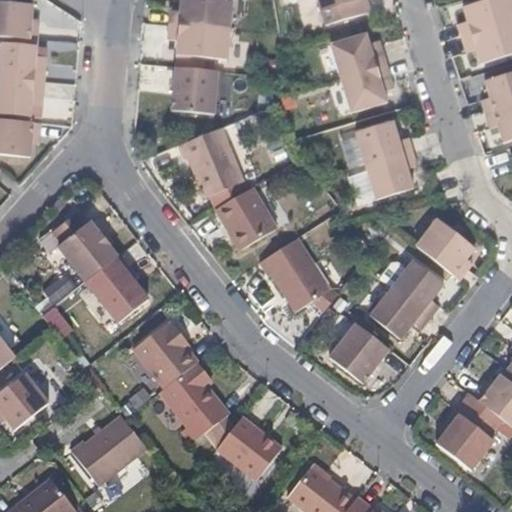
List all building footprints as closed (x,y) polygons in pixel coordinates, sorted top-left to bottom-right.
[(234,30),(237,2),(217,0),(185,0),(184,11),(175,10),(173,26),(234,30)] [(317,0),(321,10),(326,26),(335,23),(372,12),(369,0),(317,0)] [(511,27),(511,0),(499,0),(465,10),(469,24),(459,26),(464,41),(511,27)] [(30,27),(32,7),(0,5),(0,39),(38,43),(38,29),(30,27)] [(231,60),(234,30),(173,26),(172,41),(181,42),(180,56),(231,60)] [(511,57),(511,27),(464,41),(468,56),(478,53),(482,67),(499,61),(511,57)] [(342,79),(388,65),(380,40),(371,43),(368,33),(331,45),(342,79)] [(0,80),(46,84),(47,59),(36,58),(37,48),(0,44),(0,80)] [(386,91),(395,89),(388,65),(342,79),(352,113),(389,101),(386,91)] [(217,114),(221,71),(179,69),(174,110),(217,114)] [(511,109),(511,76),(487,84),(492,101),(482,103),(486,117),(511,109)] [(43,109),(46,84),(0,80),(0,115),(32,118),(33,108),(43,109)] [(511,142),(511,109),(486,117),(490,129),(500,126),(505,145),(511,142)] [(0,156),(33,158),(35,138),(42,139),(42,124),(0,121),(0,156)] [(415,153),(411,138),(402,141),(396,122),(359,132),(369,166),(415,153)] [(249,182),(226,127),(182,145),(188,162),(191,161),(207,197),(249,182)] [(416,188),(410,169),(420,166),(415,153),(369,166),(378,199),(416,188)] [(243,249),(285,224),(262,183),(219,209),(243,249)] [(88,282),(121,257),(112,246),(102,233),(93,222),(89,224),(79,213),(55,233),(63,246),(61,248),(88,282)] [(465,266),(477,250),(440,221),(419,248),(462,282),(471,271),(465,266)] [(117,242),(107,229),(102,233),(112,246),(117,242)] [(334,288),(300,238),(261,263),(269,275),(274,275),(299,310),(334,288)] [(150,300),(136,281),(128,271),(132,267),(123,255),(121,257),(88,282),(121,323),(150,300)] [(394,290),(403,269),(389,262),(379,284),(394,290)] [(434,302),(447,285),(415,262),(394,290),(432,320),(442,308),(434,302)] [(140,278),(132,267),(128,271),(136,281),(140,278)] [(62,278),(41,295),(55,310),(75,292),(62,278)] [(432,320),(394,290),(374,318),(405,341),(416,325),(425,331),(432,320)] [(55,310),(41,320),(58,345),(73,334),(55,310)] [(201,362),(185,341),(187,338),(175,323),(172,324),(171,322),(135,350),(167,389),(201,362)] [(367,385),(392,349),(359,323),(332,360),(367,385)] [(0,377),(19,363),(0,337),(0,377)] [(195,445),(229,417),(220,404),(223,402),(208,383),(213,378),(201,362),(167,389),(163,393),(189,427),(185,431),(195,445)] [(511,374),(507,371),(503,377),(511,384),(511,374)] [(511,426),(511,384),(503,377),(502,376),(494,385),(488,395),(481,389),(475,397),(505,421),(511,426)] [(18,436),(52,409),(29,379),(0,402),(0,419),(1,421),(5,418),(18,436)] [(488,395),(494,385),(487,380),(481,389),(488,395)] [(474,472),(496,442),(492,439),(505,421),(475,397),(471,394),(448,423),(452,426),(439,445),(474,472)] [(257,481),(285,447),(245,416),(217,452),(257,481)] [(104,492),(152,454),(126,422),(125,420),(90,447),(87,444),(74,454),(104,492)] [(348,511),(358,500),(314,465),(289,497),(307,511),(348,511)] [(83,511),(59,481),(22,510),(23,511),(83,511)] [(385,511),(378,506),(375,509),(360,497),(358,500),(348,511),(385,511)]
